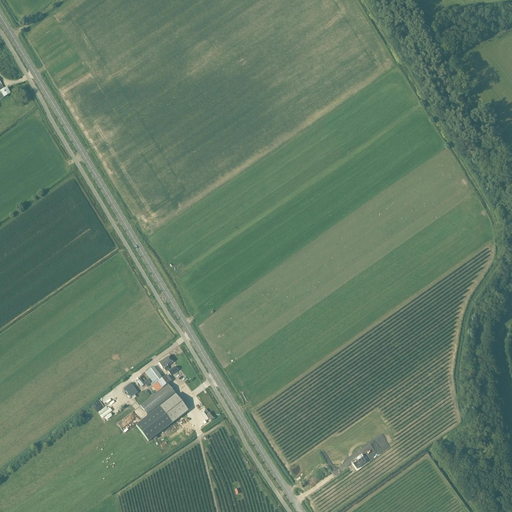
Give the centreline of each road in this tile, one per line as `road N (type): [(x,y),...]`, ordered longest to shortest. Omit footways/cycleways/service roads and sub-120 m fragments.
road 1 (track): [(475,511),(431,448),(465,423),(461,339),(497,260),(494,223),(358,0)]
road 2 (secondary): [(299,511),(0,19)]
road 3 (track): [(511,185),(456,61),(511,25)]
road 4 (track): [(511,448),(495,342),(511,301)]
